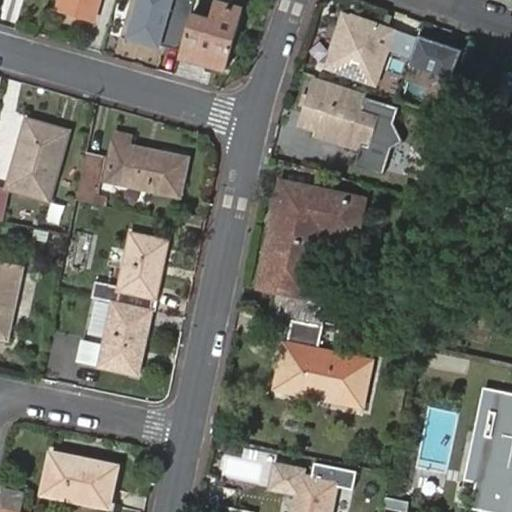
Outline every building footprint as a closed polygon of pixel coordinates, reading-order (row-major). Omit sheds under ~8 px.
[(61,0),(58,9),(83,17),(86,7),(97,10),(100,0),(61,0)] [(192,16),(196,0),(141,0),(131,35),(182,49),(192,16)] [(182,49),(180,56),(226,69),(244,10),(217,1),(212,21),(192,16),(182,49)] [(86,7),(83,17),(94,21),(97,10),(86,7)] [(345,35),(339,53),(334,52),(329,65),(377,81),(388,49),(394,31),(347,14),(340,17),(336,28),(338,33),(345,35)] [(411,57),(418,39),(394,31),(388,49),(411,57)] [(456,76),(467,46),(424,31),(414,61),(456,76)] [(507,113),(511,99),(511,72),(508,71),(494,109),(507,113)] [(319,129),(370,145),(379,117),(364,112),(369,98),(314,80),(301,124),(319,129)] [(29,123),(16,167),(23,169),(20,177),(14,176),(9,190),(50,201),(69,135),(29,123)] [(368,153),(370,145),(319,129),(316,136),(368,153)] [(145,156),(146,151),(128,147),(119,185),(180,198),(189,160),(154,153),(153,158),(145,156)] [(103,159),(90,157),(80,202),(108,209),(110,198),(96,195),(103,159)] [(23,169),(16,167),(14,176),(20,177),(23,169)] [(281,217),(272,253),(314,263),(321,229),(356,237),(363,204),(287,187),(283,206),(289,207),(286,218),(281,217)] [(8,191),(0,189),(0,222),(2,223),(8,191)] [(417,202),(413,215),(439,223),(443,209),(417,202)] [(314,263),(326,265),(330,244),(354,249),(356,237),(321,229),(314,263)] [(119,302),(154,310),(168,244),(132,236),(122,284),(123,284),(119,302)] [(314,263),(272,253),(266,286),(306,295),(314,263)] [(319,298),(326,265),(314,263),(306,295),(319,298)] [(0,266),(0,335),(8,337),(23,271),(0,266)] [(141,375),(154,310),(119,302),(114,301),(100,366),(141,375)] [(333,352),(333,351),(319,352),(324,330),(293,323),(288,345),(285,345),(282,359),(288,361),(286,370),(280,368),(276,384),(318,393),(333,352)] [(78,361),(97,365),(102,342),(83,338),(78,361)] [(333,352),(338,353),(341,339),(338,338),(333,351),(333,352)] [(318,393),(316,397),(363,407),(373,360),(338,353),(333,352),(318,393)] [(316,397),(318,393),(276,384),(274,392),(313,401),(314,402),(316,397)] [(494,410),(498,392),(487,389),(469,479),(479,481),(489,435),(486,434),(491,410),(494,410)] [(511,511),(511,395),(498,392),(494,410),(491,410),(486,434),(489,435),(479,481),(474,505),(511,511)] [(52,456),(43,492),(68,498),(105,506),(115,469),(61,457),(52,456)] [(296,495),(292,511),(332,511),(338,486),(353,489),(357,471),(316,462),(313,476),(306,474),(307,468),(273,461),(267,490),(296,495)] [(3,509),(13,511),(21,511),(26,493),(6,490),(3,509)]
